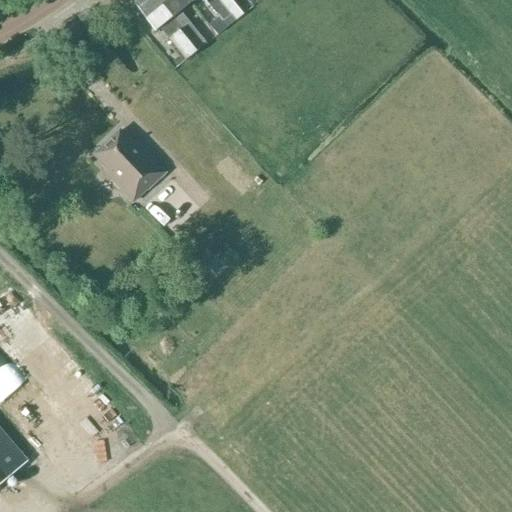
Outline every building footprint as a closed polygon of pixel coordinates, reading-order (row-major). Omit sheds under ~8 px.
[(196,54),(178,32),(152,0),(140,0),(133,6),(156,34),(160,31),(167,40),(167,41),(185,63),(196,54)] [(185,0),(152,0),(178,32),(196,54),(199,51),(206,46),(181,14),(191,6),(185,0)] [(185,0),(191,6),(197,0),(202,0),(209,8),(222,24),(230,17),(217,1),(216,0),(185,0)] [(216,0),(217,1),(230,17),(235,22),(243,16),(229,0),(216,0)] [(105,174),(132,203),(146,191),(146,192),(165,174),(136,144),(133,147),(119,132),(93,156),(107,171),(105,174)] [(230,155),(216,165),(234,192),(249,182),(230,155)] [(0,484),(27,462),(0,430),(0,484)]
